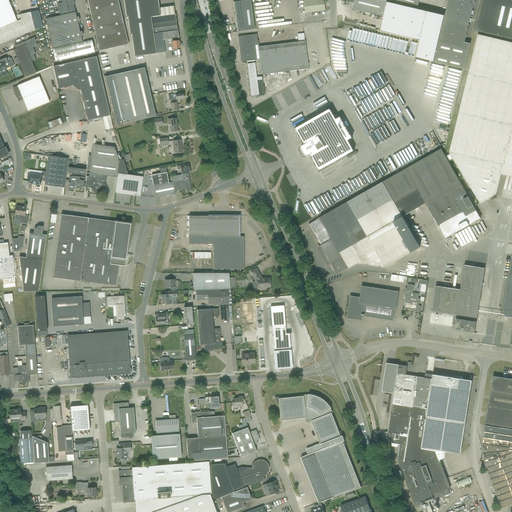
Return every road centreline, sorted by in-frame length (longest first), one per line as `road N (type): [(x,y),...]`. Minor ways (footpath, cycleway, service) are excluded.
road 1 (tertiary): [(338,356),(259,172)]
road 2 (tertiary): [(252,175),(330,359)]
road 3 (unclassified): [(184,0),(198,115),(221,187)]
road 4 (tertiary): [(193,0),(252,175)]
road 5 (tertiary): [(259,172),(202,0)]
road 6 (unclassified): [(141,385),(139,319),(166,208)]
road 7 (unclassified): [(496,511),(475,444),(485,354)]
road 8 (unclassified): [(17,193),(166,208)]
road 9 (unclassified): [(295,511),(254,378)]
road 10 (tertiary): [(333,367),(382,485)]
road 11 (tertiary): [(382,485),(341,364)]
road 12 (unclassified): [(107,511),(98,389)]
